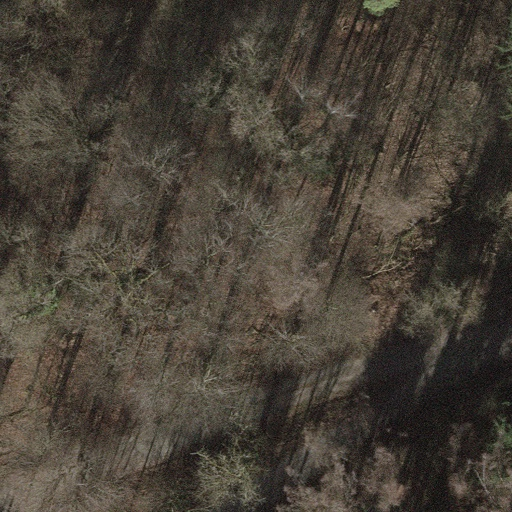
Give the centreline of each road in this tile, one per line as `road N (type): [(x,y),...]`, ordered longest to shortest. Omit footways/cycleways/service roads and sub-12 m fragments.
road 1 (track): [(1,511),(213,425),(474,346)]
road 2 (track): [(244,511),(474,346),(511,340)]
